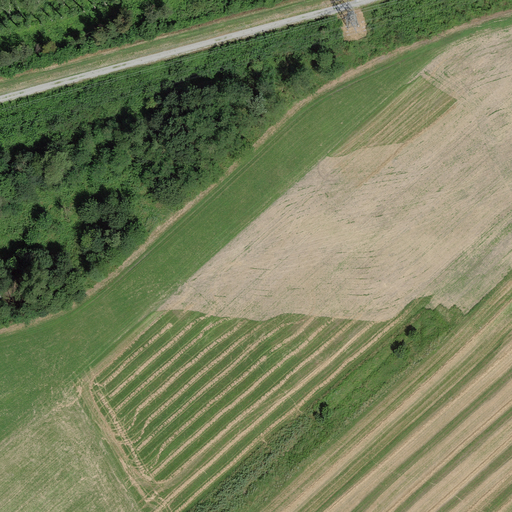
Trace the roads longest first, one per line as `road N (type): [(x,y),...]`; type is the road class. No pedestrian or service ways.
road 1 (track): [(511,14),(305,107),(112,282),(53,323),(0,340)]
road 2 (track): [(381,0),(0,103)]
